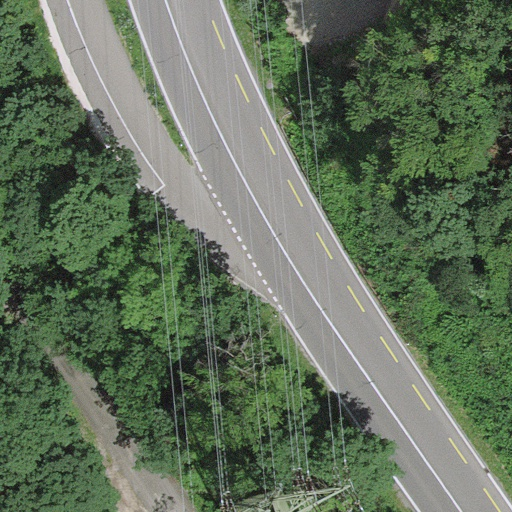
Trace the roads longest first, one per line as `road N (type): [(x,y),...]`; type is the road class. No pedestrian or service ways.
road 1 (primary): [(203,104),(330,321),(459,511)]
road 2 (residential): [(175,511),(0,231)]
